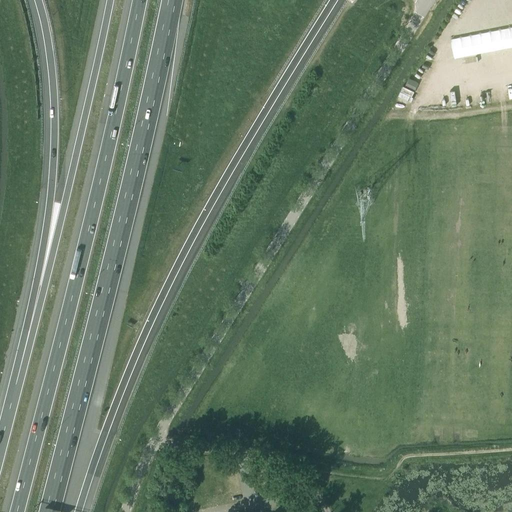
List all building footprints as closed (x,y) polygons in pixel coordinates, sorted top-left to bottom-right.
[(511,144),(511,124),(437,122),(436,142),(511,144)] [(511,147),(435,144),(435,164),(511,167),(511,147)] [(434,188),(511,189),(511,169),(434,167),(434,188)] [(511,216),(511,196),(434,193),(433,213),(511,216)] [(511,219),(432,216),(432,237),(511,239),(511,219)] [(431,260),(511,262),(511,242),(432,240),(431,260)] [(511,285),(511,265),(430,263),(430,283),(511,285)] [(511,288),(429,286),(429,306),(511,309),(511,288)] [(428,329),(511,332),(511,311),(428,309),(428,329)] [(511,334),(427,332),(427,352),(511,355),(511,334)] [(426,375),(511,378),(511,357),(427,355),(426,375)] [(511,401),(511,381),(425,378),(425,398),(511,401)] [(511,404),(424,401),(424,421),(511,424),(511,404)] [(402,440),(401,427),(390,428),(391,441),(402,440)]
